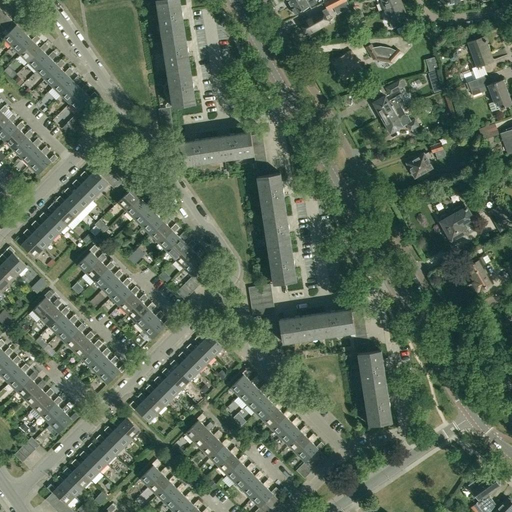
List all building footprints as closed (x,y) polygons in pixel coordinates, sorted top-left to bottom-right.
[(185,31),(182,12),(180,0),(156,0),(162,34),(185,31)] [(309,6),(306,0),(295,0),(289,3),(295,14),(309,6)] [(346,0),(328,0),(324,2),(328,10),(333,7),(337,14),(350,7),(346,0)] [(377,0),(378,3),(382,2),(384,9),(402,2),(401,0),(377,0)] [(404,23),(402,17),(407,15),(402,2),(384,9),(389,22),(392,28),(404,23)] [(322,26),(328,22),(325,16),(329,14),(326,9),(301,23),(304,28),(303,30),(304,32),(306,33),(307,34),(322,26)] [(0,20),(0,23),(3,27),(11,19),(7,14),(0,20)] [(25,33),(23,31),(19,27),(24,22),(20,18),(15,23),(17,24),(9,32),(4,37),(12,46),(25,33)] [(3,27),(9,32),(17,24),(15,23),(11,19),(3,27)] [(23,31),(25,33),(12,46),(21,54),(34,41),(32,39),(27,35),(32,30),(28,26),(23,31)] [(190,67),(187,47),(185,31),(162,34),(167,70),(190,67)] [(37,34),(32,39),(34,41),(21,54),(29,62),(42,49),(40,48),(35,43),(40,38),(37,34)] [(493,60),(490,53),(484,36),(468,42),(477,66),(493,60)] [(45,42),(40,48),(42,49),(29,62),(37,70),(50,58),(48,56),(44,51),(49,46),(45,42)] [(371,43),(365,47),(373,60),(378,56),(371,43)] [(372,43),(371,43),(378,56),(388,58),(394,63),(399,57),(400,58),(404,54),(397,48),(396,50),(390,47),(381,46),(374,47),(372,43)] [(351,50),(335,59),(337,61),(334,63),(343,77),(345,76),(346,78),(362,69),(351,50)] [(53,51),(48,56),(50,58),(37,70),(45,79),(58,66),(56,64),(52,59),(57,54),(53,51)] [(426,59),(429,71),(438,68),(435,56),(426,59)] [(56,64),(58,66),(45,79),(54,87),(66,74),(65,72),(60,68),(65,63),(61,59),(56,64)] [(70,67),(65,72),(66,74),(54,87),(62,95),(75,82),(73,80),(68,76),(73,71),(70,67)] [(196,103),(192,77),(190,67),(167,70),(173,106),(196,103)] [(9,75),(12,78),(17,73),(13,70),(9,75)] [(436,70),(428,73),(430,80),(439,78),(436,70)] [(73,80),(75,82),(62,95),(70,103),(83,90),(81,88),(77,84),(82,79),(78,75),(73,80)] [(511,102),(503,79),(491,84),(488,75),(468,82),(473,95),(489,89),(494,102),(489,104),(491,111),(500,108),(511,103),(511,102)] [(19,76),(14,81),(20,86),(24,81),(19,76)] [(405,85),(402,79),(400,80),(399,79),(385,87),(389,95),(404,87),(403,86),(405,85)] [(86,83),(81,88),(83,90),(70,103),(78,111),(80,109),(84,105),(89,101),(91,99),(92,100),(98,95),(94,91),(89,96),(85,92),(90,87),(86,83)] [(27,86),(24,89),(30,94),(32,91),(27,86)] [(453,99),(460,97),(457,89),(450,91),(453,99)] [(373,102),(382,117),(401,106),(406,104),(405,104),(400,94),(388,101),(385,95),(373,102)] [(97,109),(89,101),(84,105),(92,113),(97,109)] [(390,132),(402,125),(403,126),(406,124),(410,131),(419,125),(415,118),(414,118),(412,115),(408,116),(407,114),(406,115),(403,111),(408,108),(406,104),(401,106),(382,117),(390,132)] [(0,129),(10,120),(8,118),(4,114),(9,108),(5,105),(0,110),(2,112),(0,113),(0,129)] [(88,117),(92,113),(84,105),(80,109),(88,117)] [(84,122),(88,117),(80,109),(78,111),(76,114),(84,122)] [(8,118),(10,120),(0,129),(0,135),(5,141),(18,128),(16,126),(12,122),(17,117),(13,113),(8,118)] [(76,114),(72,118),(80,126),(84,122),(76,114)] [(72,118),(67,122),(75,130),(80,126),(72,118)] [(16,126),(18,128),(5,141),(14,149),(27,136),(25,134),(20,130),(25,125),(21,121),(16,126)] [(67,122),(63,127),(71,135),(75,130),(67,122)] [(498,132),(494,122),(476,129),(479,139),(498,132)] [(511,129),(511,130),(511,127),(506,129),(507,131),(501,133),(508,153),(511,151),(511,129)] [(35,144),(33,142),(28,138),(34,133),(30,129),(25,134),(27,136),(14,149),(22,157),(35,144)] [(163,138),(174,136),(173,130),(162,132),(163,138)] [(219,159),(236,157),(254,154),(254,153),(253,147),(252,141),(251,135),(251,131),(216,136),(219,159)] [(182,165),(201,162),(219,159),(216,136),(178,142),(182,165)] [(43,152),(41,151),(37,146),(42,141),(38,137),(33,142),(35,144),(22,157),(30,166),(43,152)] [(439,140),(440,142),(429,145),(432,153),(435,152),(437,158),(446,155),(444,149),(442,144),(447,143),(445,138),(439,140)] [(46,146),(41,151),(43,152),(30,166),(38,174),(51,161),(53,162),(58,157),(54,154),(49,159),(45,154),(50,149),(46,146)] [(431,167),(428,161),(432,158),(429,152),(424,154),(407,163),(415,177),(431,167)] [(103,161),(95,170),(100,174),(108,166),(103,161)] [(6,165),(1,170),(4,175),(10,170),(6,165)] [(112,170),(108,166),(100,174),(104,178),(112,170)] [(81,175),(85,179),(87,178),(101,191),(109,183),(108,182),(104,178),(100,174),(95,170),(89,176),(84,171),(81,175)] [(116,174),(112,170),(104,178),(108,182),(116,174)] [(257,175),(263,211),(286,208),(280,172),(257,175)] [(109,183),(112,187),(120,178),(116,174),(108,182),(109,183)] [(72,183),(77,188),(79,186),(92,199),(101,191),(87,178),(85,179),(81,184),(76,179),(72,183)] [(112,187),(117,191),(125,182),(120,178),(112,187)] [(117,191),(123,197),(131,189),(129,187),(125,182),(117,191)] [(127,210),(140,197),(138,195),(133,191),(138,186),(134,182),(129,187),(131,189),(123,197),(118,201),(127,210)] [(69,196),(71,194),(84,207),(92,199),(79,186),(77,188),(73,192),(68,187),(64,191),(69,196)] [(140,197),(127,210),(135,218),(148,205),(146,203),(141,199),(146,194),(143,190),(138,195),(140,197)] [(1,191),(0,192),(0,211),(6,206),(7,208),(13,203),(9,199),(4,204),(0,200),(5,195),(1,191)] [(56,199),(61,204),(63,202),(76,215),(84,207),(71,194),(69,196),(65,200),(60,196),(56,199)] [(148,205),(135,218),(143,226),(156,213),(154,212),(150,207),(155,202),(151,198),(146,203),(148,205)] [(48,207),(53,212),(55,210),(68,224),(76,215),(63,202),(61,204),(56,209),(52,204),(48,207)] [(465,231),(462,224),(472,218),(465,206),(464,203),(453,209),(455,213),(448,217),(446,214),(444,213),(441,215),(440,217),(442,221),(451,239),(465,231)] [(500,204),(488,211),(499,229),(511,222),(500,204)] [(156,213),(143,226),(151,235),(164,222),(162,220),(158,215),(163,210),(159,207),(154,212),(156,213)] [(291,244),(287,218),(286,208),(263,211),(268,247),(291,244)] [(40,216),(45,221),(46,219),(60,232),(68,224),(55,210),(53,212),(48,217),(43,212),(40,216)] [(164,222),(151,235),(160,243),(172,230),(171,228),(166,224),(171,218),(167,215),(162,220),(164,222)] [(32,224),(36,229),(38,227),(52,240),(60,232),(46,219),(45,221),(40,225),(35,220),(32,224)] [(176,223),(171,228),(172,230),(160,243),(168,251),(181,238),(179,236),(174,232),(179,227),(176,223)] [(30,235),(43,248),(52,240),(38,227),(36,229),(32,233),(27,228),(23,232),(28,237),(30,235)] [(184,231),(179,236),(181,238),(168,251),(176,259),(189,246),(187,245),(183,240),(187,235),(184,231)] [(89,233),(82,240),(86,243),(93,237),(89,233)] [(30,235),(28,237),(24,241),(19,236),(15,240),(20,245),(22,244),(35,257),(43,248),(30,235)] [(197,254),(195,252),(191,248),(196,243),(192,239),(187,245),(189,246),(176,259),(184,267),(197,254)] [(99,259),(98,258),(93,253),(98,248),(94,244),(89,250),(91,251),(78,264),(75,267),(76,268),(80,265),(86,272),(99,259)] [(296,280),(291,244),(268,247),(273,283),(296,280)] [(0,255),(0,258),(4,262),(5,261),(18,273),(26,265),(14,253),(15,251),(10,246),(7,249),(12,254),(7,259),(2,253),(0,255)] [(200,247),(195,252),(197,254),(184,267),(192,275),(194,274),(198,270),(202,265),(205,262),(207,264),(212,259),(208,256),(203,261),(199,256),(204,251),(200,247)] [(99,259),(86,272),(93,279),(90,282),(91,283),(95,280),(95,281),(108,268),(106,266),(102,261),(106,256),(103,253),(98,258),(99,259)] [(138,258),(133,254),(129,258),(133,262),(138,258)] [(480,256),(467,264),(468,266),(476,279),(474,284),(477,290),(481,289),(491,282),(482,266),(485,264),(482,258),(480,256)] [(0,271),(10,282),(18,273),(5,261),(4,262),(0,266),(0,271)] [(108,268),(95,281),(103,289),(116,276),(114,274),(110,270),(115,265),(111,261),(106,266),(108,268)] [(210,274),(202,265),(198,270),(206,278),(210,274)] [(116,276),(103,289),(111,297),(124,284),(123,282),(118,278),(123,273),(119,269),(114,274),(116,276)] [(202,282),(206,278),(198,270),(194,274),(202,282)] [(0,287),(2,290),(10,282),(0,271),(0,287)] [(192,275),(189,278),(198,286),(202,282),(194,274),(192,275)] [(124,284),(111,297),(120,305),(133,292),(131,290),(126,286),(131,281),(127,277),(123,282),(124,284)] [(156,282),(159,287),(165,282),(162,277),(156,282)] [(189,278),(185,283),(193,291),(198,286),(189,278)] [(72,287),(78,294),(83,288),(77,282),(72,287)] [(185,283),(181,287),(189,295),(193,291),(185,283)] [(133,292),(120,305),(128,313),(141,300),(139,299),(135,294),(140,289),(136,285),(131,290),(133,292)] [(177,291),(185,299),(189,295),(181,287),(177,291)] [(55,305),(53,303),(48,299),(53,293),(49,290),(44,295),(46,296),(33,309),(41,318),(55,305)] [(141,300),(128,313),(136,322),(149,309),(147,307),(143,302),(148,297),(144,293),(139,299),(141,300)] [(19,298),(13,304),(19,309),(24,304),(19,298)] [(55,305),(41,318),(50,326),(63,313),(61,311),(57,307),(61,302),(58,298),(53,303),(55,305)] [(149,309),(136,322),(144,330),(157,317),(155,315),(151,310),(156,305),(152,302),(147,307),(149,309)] [(50,326),(57,334),(58,334),(71,321),(69,319),(65,315),(70,310),(66,306),(61,311),(63,313),(50,326)] [(275,314),(274,307),(263,309),(264,315),(275,314)] [(336,334),(353,331),(355,331),(355,330),(354,324),(353,318),(352,312),(351,308),(315,313),(319,336),(336,334)] [(157,317),(144,330),(151,337),(149,339),(151,340),(152,338),(165,325),(167,327),(172,321),(168,318),(164,323),(159,319),(164,314),(160,310),(155,315),(157,317)] [(279,319),(282,342),(319,336),(315,313),(279,319)] [(79,329),(77,327),(73,323),(78,318),(74,314),(69,319),(71,321),(58,334),(57,334),(55,337),(56,338),(59,335),(66,342),(79,329)] [(77,327),(79,329),(66,342),(74,351),(87,337),(86,336),(81,331),(86,326),(82,322),(77,327)] [(117,326),(112,331),(117,335),(121,330),(117,326)] [(90,331),(86,336),(87,337),(74,351),(83,359),(96,346),(94,344),(89,339),(94,334),(91,331),(90,331)] [(195,339),(200,344),(202,342),(215,355),(223,346),(210,334),(204,340),(199,335),(195,339)] [(104,354),(102,352),(98,348),(103,342),(99,339),(94,344),(96,346),(83,359),(91,367),(104,354)] [(206,363),(215,355),(202,342),(200,344),(195,348),(190,343),(187,347),(192,352),(194,350),(206,363)] [(13,360),(8,355),(13,350),(9,347),(4,351),(5,352),(0,357),(0,373),(0,374),(13,360)] [(102,352),(104,354),(91,367),(99,375),(112,362),(110,360),(106,356),(111,351),(107,347),(102,352)] [(381,349),(369,350),(358,352),(364,388),(387,385),(381,349)] [(198,371),(206,363),(194,350),(192,352),(187,356),(182,352),(179,355),(184,360),(185,358),(198,371)] [(22,369),(21,368),(16,363),(21,358),(18,355),(13,360),(0,374),(9,383),(22,369)] [(110,360),(112,362),(99,375),(107,383),(120,370),(122,372),(127,367),(123,364),(119,368),(114,364),(119,359),(115,355),(110,360)] [(190,379),(198,371),(185,358),(184,360),(179,365),(174,360),(170,364),(175,368),(177,366),(190,379)] [(31,378),(29,376),(25,372),(29,367),(26,363),(21,368),(22,369),(9,383),(18,391),(31,378)] [(162,372),(167,376),(169,375),(182,387),(190,379),(177,366),(175,368),(171,373),(166,368),(162,372)] [(231,387),(239,395),(252,382),(250,381),(246,376),(251,371),(247,368),(242,373),(243,374),(231,387)] [(39,386),(37,384),(33,380),(38,375),(34,371),(29,376),(31,378),(18,391),(26,399),(39,386)] [(174,396),(182,387),(169,375),(167,376),(163,381),(158,376),(154,380),(159,385),(161,383),(174,396)] [(259,389),(254,385),(259,380),(255,376),(250,381),(252,382),(239,395),(247,403),(260,391),(259,389)] [(46,393),(41,388),(46,383),(42,379),(37,384),(39,386),(26,399),(34,407),(47,394),(46,393)] [(172,397),(174,396),(161,383),(159,385),(155,389),(150,384),(146,388),(151,393),(153,391),(166,404),(166,403),(169,406),(175,400),(172,397)] [(267,397),(262,393),(267,388),(264,384),(259,389),(260,391),(247,403),(256,412),(268,399),(267,397)] [(392,421),(389,401),(387,385),(364,388),(369,425),(392,421)] [(55,402),(54,401),(49,396),(54,391),(51,387),(46,393),(47,394),(34,407),(42,415),(55,402)] [(137,396),(142,401),(144,399),(157,412),(158,411),(161,414),(167,407),(164,405),(166,404),(153,391),(151,393),(146,397),(141,393),(137,396)] [(277,407),(275,405),(270,401),(275,396),(272,392),(267,397),(268,399),(256,412),(264,420),(277,407)] [(63,410),(62,409),(58,404),(62,399),(59,396),(54,401),(55,402),(42,415),(50,423),(63,410)] [(157,412),(144,399),(142,401),(138,406),(133,401),(129,405),(134,409),(136,408),(149,421),(149,420),(152,423),(158,417),(155,414),(157,412)] [(285,415),(283,414),(279,409),(284,404),(280,400),(275,405),(277,407),(264,420),(272,428),(285,415)] [(73,420),(78,415),(75,412),(70,417),(66,413),(71,408),(67,404),(62,409),(63,410),(50,423),(59,432),(72,419),(73,420)] [(238,416),(245,411),(240,405),(233,410),(238,416)] [(293,423),(291,422),(287,417),(292,412),(288,408),(283,414),(285,415),(272,428),(280,436),(293,423)] [(112,421),(118,426),(119,425),(132,437),(132,438),(134,440),(142,433),(139,430),(140,429),(127,417),(129,415),(124,410),(121,413),(126,418),(121,423),(116,418),(112,421)] [(207,428),(205,426),(201,421),(206,417),(202,413),(197,418),(198,419),(185,432),(194,441),(207,428)] [(301,432),(300,430),(295,425),(300,420),(296,417),(291,422),(293,423),(280,436),(288,444),(301,432)] [(215,436),(214,434),(209,430),(214,425),(210,421),(205,426),(207,428),(194,441),(202,449),(215,436)] [(29,427),(24,422),(20,427),(24,432),(29,427)] [(132,437),(119,425),(118,426),(113,431),(108,426),(104,430),(109,435),(111,433),(124,446),(132,438),(132,437)] [(309,440),(308,438),(303,434),(308,428),(305,425),(300,430),(301,432),(288,444),(297,453),(309,440)] [(223,444),(222,443),(217,438),(222,433),(219,430),(214,434),(215,436),(202,449),(210,457),(223,444)] [(96,438),(101,443),(103,441),(116,454),(124,446),(111,433),(109,435),(105,439),(100,434),(96,438)] [(316,446),(311,442),(317,437),(313,433),(308,438),(309,440),(297,453),(305,461),(309,457),(313,452),(318,448),(319,450),(324,445),(321,441),(316,446)] [(35,449),(40,444),(35,440),(32,436),(27,441),(35,449)] [(232,452),(230,451),(226,446),(230,441),(227,438),(222,443),(223,444),(210,457),(218,465),(232,452)] [(27,441),(23,445),(31,453),(35,449),(27,441)] [(116,454),(103,441),(101,443),(97,447),(92,442),(88,446),(93,451),(95,449),(108,462),(116,454)] [(23,445),(19,449),(27,457),(31,453),(23,445)] [(175,450),(180,454),(184,449),(179,445),(175,450)] [(240,460),(238,459),(234,454),(239,449),(235,446),(230,451),(232,452),(218,465),(227,474),(240,460)] [(321,461),(326,456),(319,450),(318,448),(313,452),(321,461)] [(14,454),(23,462),(27,457),(19,449),(14,454)] [(100,470),(108,462),(95,449),(93,451),(88,455),(84,451),(80,455),(85,459),(87,457),(100,470)] [(317,465),(321,461),(313,452),(309,457),(317,465)] [(248,469),(246,467),(242,463),(247,458),(243,454),(238,459),(240,460),(227,474),(235,482),(248,469)] [(72,463),(77,467),(78,466),(92,479),(100,470),(87,457),(85,459),(80,464),(75,459),(72,463)] [(309,457),(305,461),(313,469),(317,465),(309,457)] [(153,464),(140,477),(149,486),(162,473),(161,471),(156,467),(161,462),(157,458),(152,463),(153,464)] [(191,461),(191,460),(188,464),(195,472),(198,469),(191,461)] [(305,461),(301,465),(309,473),(313,469),(305,461)] [(255,475),(250,471),(255,466),(251,462),(246,467),(248,469),(235,482),(243,490),(256,477),(255,475)] [(297,470),(304,478),(309,473),(301,465),(297,470)] [(63,471),(68,476),(70,474),(83,487),(92,479),(78,466),(77,467),(72,472),(67,467),(63,471)] [(169,480),(164,475),(169,470),(165,466),(161,471),(162,473),(149,486),(157,494),(170,481),(169,480)] [(264,485),(263,483),(258,479),(263,474),(260,470),(255,475),(256,477),(243,490),(251,498),(264,485)] [(75,495),(83,487),(70,474),(68,476),(64,480),(59,475),(55,479),(60,484),(62,482),(75,495)] [(177,488),(172,483),(177,478),(173,475),(169,480),(170,481),(157,494),(165,502),(178,489),(177,488)] [(489,511),(496,503),(489,494),(492,492),(491,491),(500,485),(492,475),(481,482),(479,478),(473,482),(469,485),(472,489),(469,490),(473,499),(477,496),(480,500),(477,503),(481,509),(478,511),(489,511)] [(271,491),(267,487),(271,482),(268,478),(263,483),(264,485),(251,498),(260,506),(264,502),(268,498),(272,493),(274,495),(279,490),(276,487),(271,491)] [(66,504),(75,495),(62,482),(60,484),(56,488),(51,483),(47,487),(52,492),(54,491),(58,495),(62,500),(66,504)] [(111,482),(106,486),(110,491),(115,486),(111,482)] [(185,496),(181,491),(185,486),(182,483),(177,488),(178,489),(165,502),(173,510),(187,497),(185,496)] [(45,499),(50,503),(58,495),(54,491),(52,492),(45,499)] [(99,495),(104,500),(107,496),(102,491),(99,495)] [(193,504),(189,499),(194,495),(190,491),(185,496),(187,497),(173,510),(175,511),(188,511),(195,505),(193,504)] [(276,497),(274,495),(272,493),(268,498),(276,506),(281,501),(276,497)] [(50,503),(54,508),(62,500),(58,495),(50,503)] [(511,511),(511,500),(508,497),(493,511),(511,511)] [(272,510),(276,506),(268,498),(264,502),(272,510)] [(201,511),(197,508),(202,503),(198,499),(193,504),(195,505),(188,511),(201,511)] [(54,508),(58,511),(66,504),(62,500),(54,508)] [(265,511),(270,511),(272,510),(264,502),(260,506),(265,511)]
